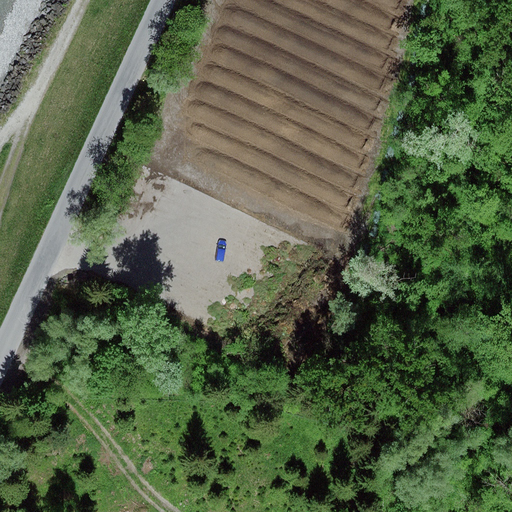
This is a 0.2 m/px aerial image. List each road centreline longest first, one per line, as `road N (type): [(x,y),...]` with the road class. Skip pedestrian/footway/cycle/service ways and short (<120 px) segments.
road 1 (unclassified): [(165,0),(0,359)]
road 2 (track): [(84,0),(0,151)]
